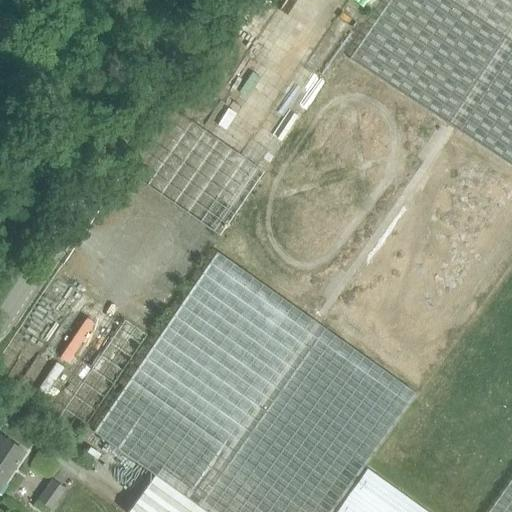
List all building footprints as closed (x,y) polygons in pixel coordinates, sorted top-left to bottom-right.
[(511,0),(389,0),(348,60),(438,119),(511,167),(511,0)] [(153,476),(204,511),(331,511),(415,395),(321,329),(216,254),(93,434),(153,476)] [(134,314),(153,327),(170,300),(151,287),(134,314)] [(119,316),(62,425),(85,437),(143,329),(119,316)] [(0,490),(24,455),(0,439),(0,490)] [(424,511),(366,470),(359,481),(337,511),(424,511)] [(204,511),(153,476),(127,511),(204,511)] [(50,510),(63,491),(50,482),(37,501),(50,510)] [(511,511),(511,482),(490,511),(511,511)]
